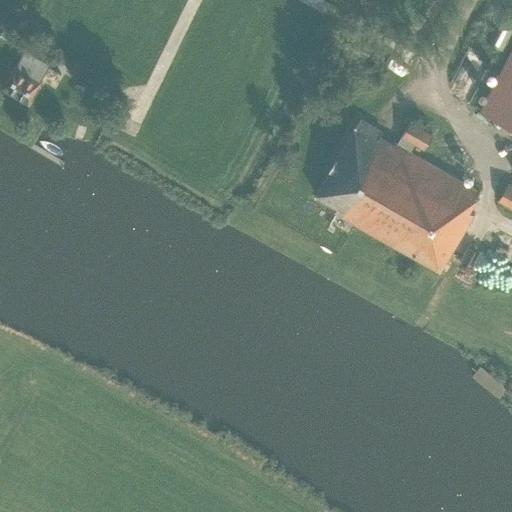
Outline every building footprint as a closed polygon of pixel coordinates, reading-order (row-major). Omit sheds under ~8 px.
[(31,32),(21,44),(42,60),(51,47),(31,32)] [(376,51),(350,37),(337,56),(364,72),(376,51)] [(511,46),(479,112),(511,128),(511,46)] [(14,65),(1,87),(27,102),(40,81),(39,81),(48,67),(23,52),(15,66),(14,65)] [(474,213),(468,211),(479,191),(410,151),(415,142),(424,148),(431,136),(408,123),(401,135),(396,144),(393,142),(391,145),(378,137),(382,132),(359,118),(340,152),(329,171),(316,195),(337,207),(335,212),(440,272),(474,213)] [(498,201),(511,209),(511,185),(508,183),(498,201)]
